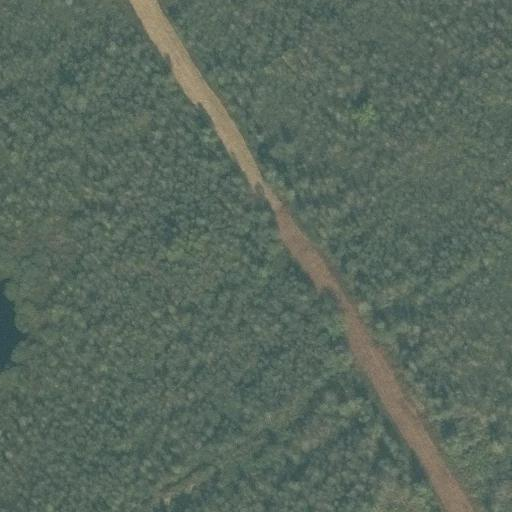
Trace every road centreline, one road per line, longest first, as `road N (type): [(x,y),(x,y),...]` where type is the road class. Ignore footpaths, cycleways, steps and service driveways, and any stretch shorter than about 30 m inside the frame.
road 1 (track): [(451,511),(355,338),(142,0)]
road 2 (track): [(162,511),(376,377)]
